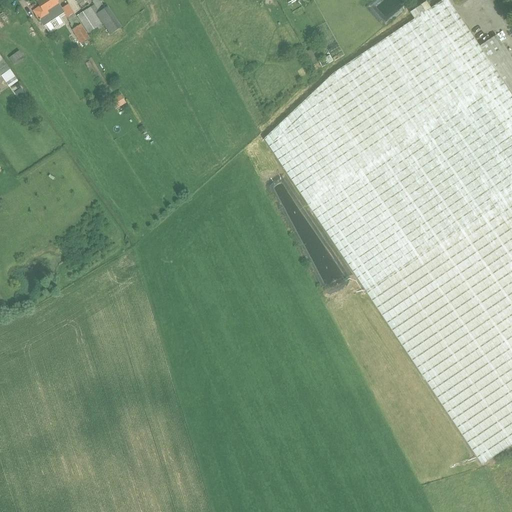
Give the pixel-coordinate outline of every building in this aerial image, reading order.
[(33,11),(40,22),(44,19),(45,20),(51,16),(47,11),(58,4),(55,0),(39,0),(37,2),(40,6),(33,11)] [(87,34),(102,24),(95,14),(104,8),(103,5),(102,5),(98,0),(93,0),(91,2),(93,5),(76,16),(87,34)] [(263,139),(352,271),(481,465),(511,444),(511,59),(496,35),(479,47),(447,0),(442,0),(430,8),(426,1),(409,13),(414,19),(332,74),(263,139)] [(68,4),(60,9),(68,22),(69,21),(70,23),(69,24),(73,30),(72,30),(81,44),(89,39),(80,25),(73,14),(74,13),(68,4)] [(95,14),(102,24),(110,36),(121,28),(107,6),(104,8),(95,14)] [(320,60),(323,66),(332,61),(328,55),(320,60)] [(1,76),(8,88),(18,81),(10,69),(1,76)] [(14,93),(18,99),(25,95),(21,88),(14,93)] [(121,110),(130,103),(123,94),(113,101),(121,110)]
